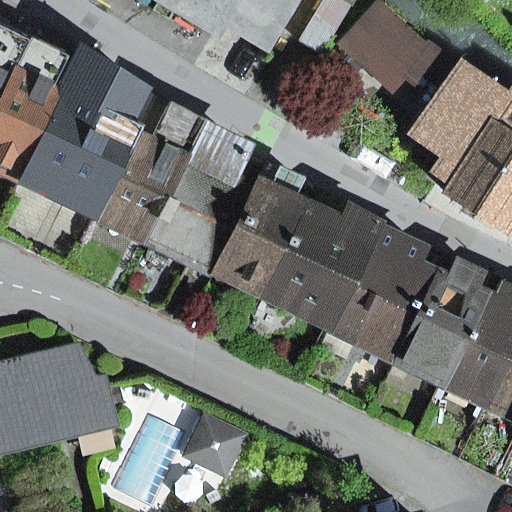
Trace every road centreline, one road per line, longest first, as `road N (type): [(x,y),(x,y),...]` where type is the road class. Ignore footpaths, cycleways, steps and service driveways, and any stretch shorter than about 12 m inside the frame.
road 1 (residential): [(40,0),(390,212),(511,268)]
road 2 (residential): [(0,280),(446,477),(476,511)]
